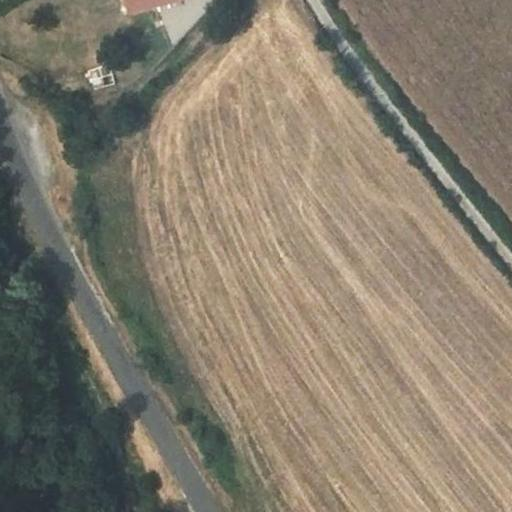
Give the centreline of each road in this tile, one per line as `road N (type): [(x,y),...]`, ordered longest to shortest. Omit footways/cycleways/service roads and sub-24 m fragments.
road 1 (tertiary): [(208,511),(94,321),(0,132)]
road 2 (track): [(13,167),(26,238),(61,316),(125,511)]
road 3 (track): [(511,264),(472,223),(309,0)]
